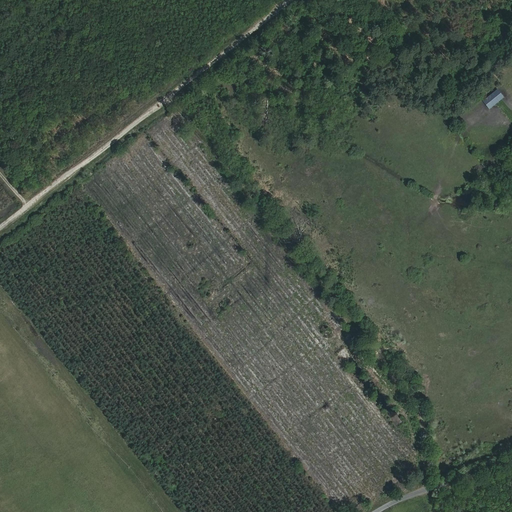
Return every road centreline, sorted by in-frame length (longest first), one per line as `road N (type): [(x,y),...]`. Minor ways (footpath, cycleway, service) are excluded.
road 1 (track): [(0,229),(288,0)]
road 2 (unclassified): [(511,460),(376,511)]
